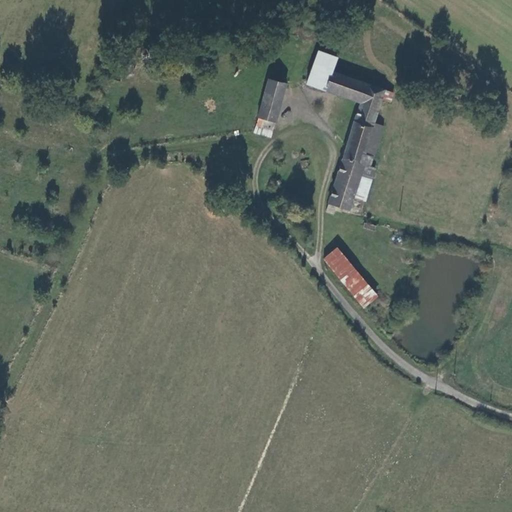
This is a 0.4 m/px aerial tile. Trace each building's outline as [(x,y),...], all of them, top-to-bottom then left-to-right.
[(359,102),(347,141),(378,149),(384,127),(375,123),(382,99),(385,89),(328,69),(333,56),(316,49),(304,80),(359,102)] [(132,63),(111,71),(114,79),(135,72),(132,63)] [(257,117),(257,118),(273,122),(284,83),(267,79),(259,109),(256,109),(254,110),(252,112),(253,114),(254,116),(257,117)] [(394,91),(385,89),(382,99),(390,102),(394,91)] [(268,137),(273,122),(257,118),(253,133),(268,137)] [(336,206),(351,210),(356,193),(362,177),(365,165),(371,168),(374,157),(375,158),(378,149),(347,141),(326,210),(334,213),(336,206)] [(362,177),(371,179),(374,169),(371,168),(365,165),(362,177)] [(362,177),(356,193),(366,196),(371,179),(362,177)] [(337,247),(323,259),(364,307),(378,295),(337,247)]
